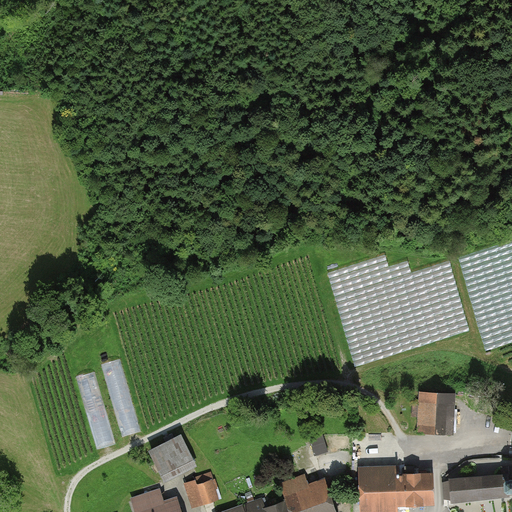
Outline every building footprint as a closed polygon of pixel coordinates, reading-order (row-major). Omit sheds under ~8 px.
[(387,257),(332,272),(337,291),(339,278),(354,280),(355,272),(363,273),(363,268),(368,267),(399,271),(401,277),(391,280),(395,296),(404,297),(405,293),(417,295),(422,315),(425,299),(432,300),(433,294),(439,292),(443,267),(448,286),(451,264),(450,261),(412,271),(410,262),(390,267),(387,257)] [(106,362),(122,436),(139,432),(124,359),(106,362)] [(83,375),(94,448),(112,445),(100,372),(83,375)] [(455,393),(420,391),(418,433),(454,434),(455,393)] [(153,419),(145,421),(146,427),(177,419),(174,408),(152,414),(153,419)] [(184,435),(149,451),(163,480),(198,464),(184,435)] [(312,439),(316,455),(330,452),(326,436),(312,439)] [(511,466),(502,467),(503,475),(484,476),(484,475),(476,476),(476,477),(450,479),(450,480),(446,482),(448,499),(452,499),(452,501),(509,495),(511,494),(511,466)] [(400,469),(361,470),(363,505),(432,502),(431,474),(415,475),(415,467),(404,467),(405,474),(400,475),(400,469)] [(335,511),(324,478),(309,483),(307,474),(280,483),(285,498),(264,505),(262,499),(220,511),(335,511)] [(194,508),(219,499),(212,480),(198,485),(196,479),(185,483),(194,508)] [(183,511),(178,497),(165,501),(161,489),(131,499),(135,511),(183,511)]
